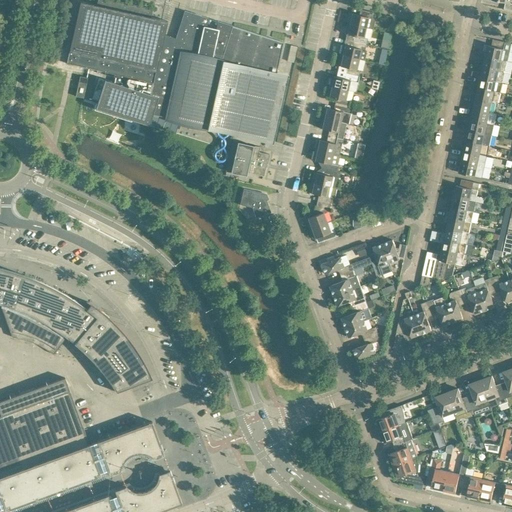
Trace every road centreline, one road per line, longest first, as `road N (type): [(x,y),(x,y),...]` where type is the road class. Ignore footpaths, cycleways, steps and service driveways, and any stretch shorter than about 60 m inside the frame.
road 1 (tertiary): [(267,427),(216,307),(182,255),(139,220),(28,165)]
road 2 (tertiary): [(22,179),(133,237),(181,279),(247,435)]
road 3 (residential): [(304,261),(287,205),(333,0)]
road 4 (residential): [(428,214),(468,22)]
road 5 (residential): [(478,511),(396,490),(354,394)]
road 6 (residential): [(354,394),(304,261)]
road 7 (residential): [(304,261),(428,214)]
road 8 (tertiary): [(358,511),(301,472),(267,427)]
road 9 (residential): [(511,322),(395,366)]
